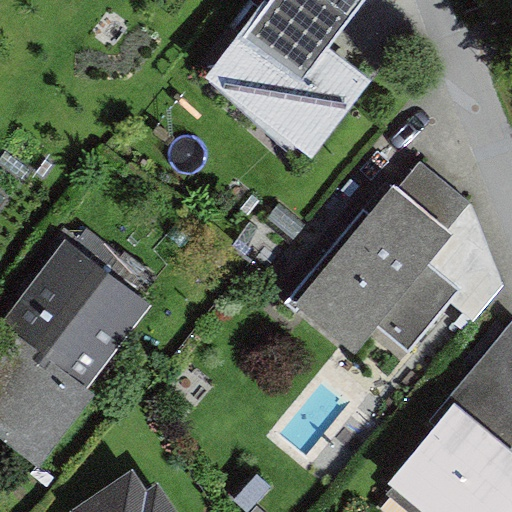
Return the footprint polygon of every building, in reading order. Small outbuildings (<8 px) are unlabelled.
[(371,0),(268,0),(216,69),(326,149),(382,73),(343,39),(371,0)] [(483,198),(434,157),(413,181),(404,174),(295,302),(307,312),(316,302),(364,343),(385,319),(419,348),(473,284),(452,266),(474,240),(459,227),(483,198)] [(164,296),(87,229),(11,315),(22,324),(0,348),(0,414),(46,455),(110,382),(98,371),(164,296)] [(511,511),(511,334),(404,475),(442,511),(511,511)] [(157,481),(143,460),(79,500),(87,511),(196,511),(171,472),(157,481)]
